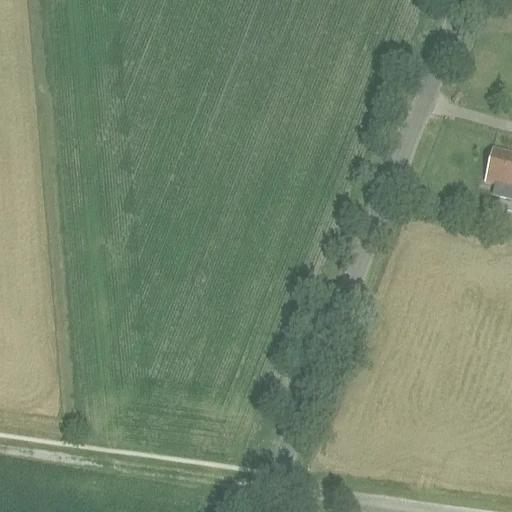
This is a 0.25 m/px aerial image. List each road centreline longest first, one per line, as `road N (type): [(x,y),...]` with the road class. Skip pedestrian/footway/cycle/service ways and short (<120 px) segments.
road 1 (unclassified): [(262,511),(464,0)]
road 2 (track): [(446,511),(0,451)]
